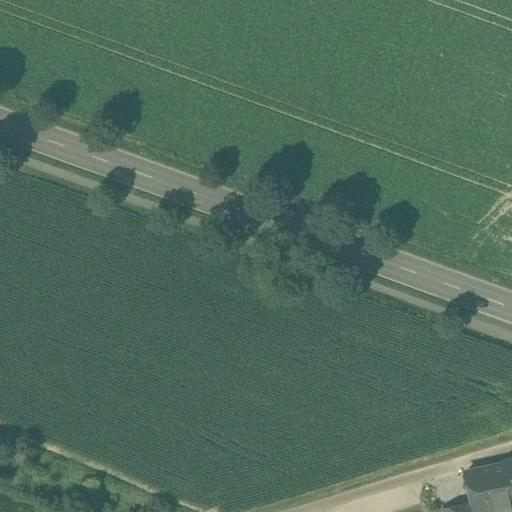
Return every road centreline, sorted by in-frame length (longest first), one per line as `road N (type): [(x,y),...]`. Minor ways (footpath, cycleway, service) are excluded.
road 1 (primary): [(0,120),(511,305)]
road 2 (unclassified): [(511,443),(282,511)]
